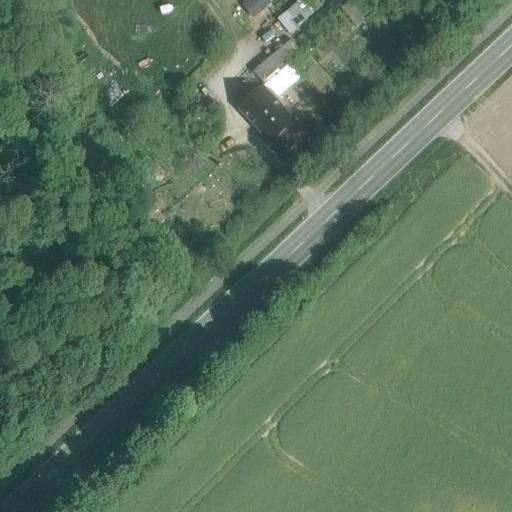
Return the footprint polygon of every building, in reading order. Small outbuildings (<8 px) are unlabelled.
[(243,0),(239,4),(252,18),(270,1),(269,0),(243,0)] [(322,9),(315,0),(302,0),(277,20),(290,35),(322,9)] [(366,20),(351,1),(342,9),(357,27),(366,20)] [(290,40),(256,70),(257,71),(267,83),(294,61),(302,54),(290,40)] [(294,61),(267,83),(262,86),(276,100),(306,75),(294,61)] [(267,83),(257,71),(239,87),(249,98),(262,86),(267,83)] [(276,100),(262,86),(249,98),(239,108),(272,143),(295,121),(276,100)]
